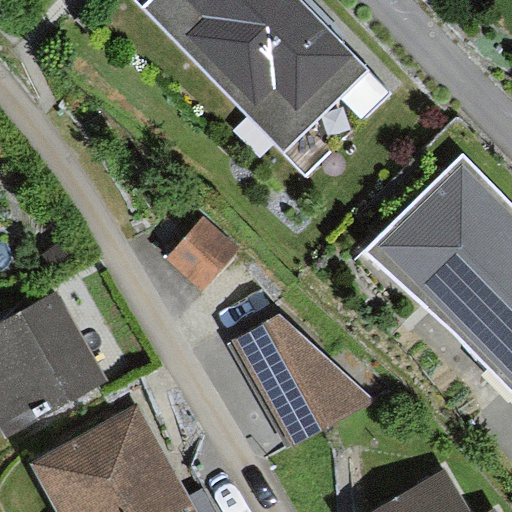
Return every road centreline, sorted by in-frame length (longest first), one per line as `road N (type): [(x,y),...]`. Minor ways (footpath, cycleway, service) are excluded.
road 1 (residential): [(265,511),(188,363),(40,134),(0,92)]
road 2 (residential): [(511,117),(390,0)]
